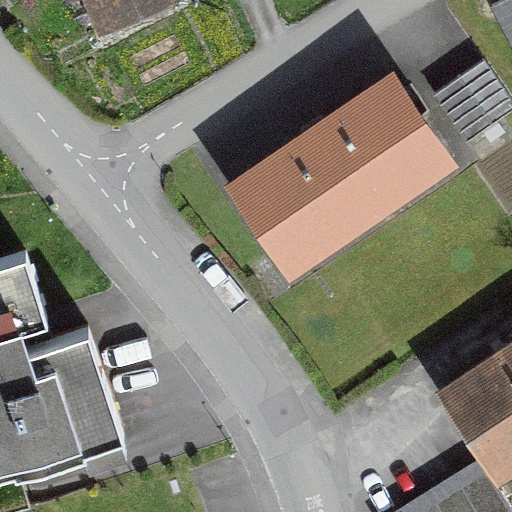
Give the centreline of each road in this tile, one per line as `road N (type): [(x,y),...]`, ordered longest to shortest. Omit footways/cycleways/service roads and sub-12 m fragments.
road 1 (residential): [(301,511),(281,430),(101,182)]
road 2 (residential): [(101,182),(391,0)]
road 3 (residential): [(101,182),(0,85)]
